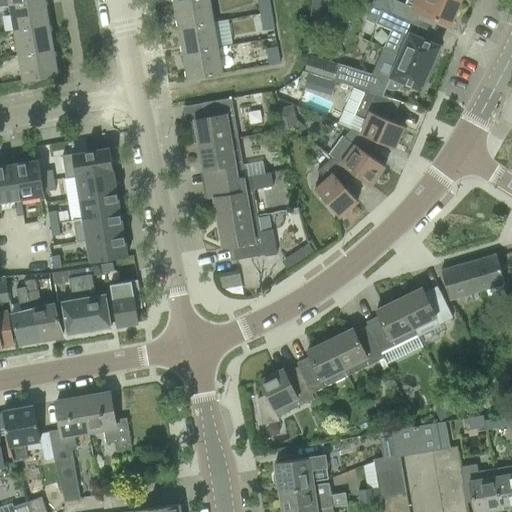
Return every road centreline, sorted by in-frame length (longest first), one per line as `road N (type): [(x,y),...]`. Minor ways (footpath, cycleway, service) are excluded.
road 1 (tertiary): [(190,347),(240,334),(323,284),(408,210),(457,150)]
road 2 (residential): [(190,347),(140,87)]
road 3 (tertiary): [(0,381),(190,347)]
road 4 (tertiary): [(224,511),(190,347)]
road 5 (residential): [(140,87),(0,115)]
